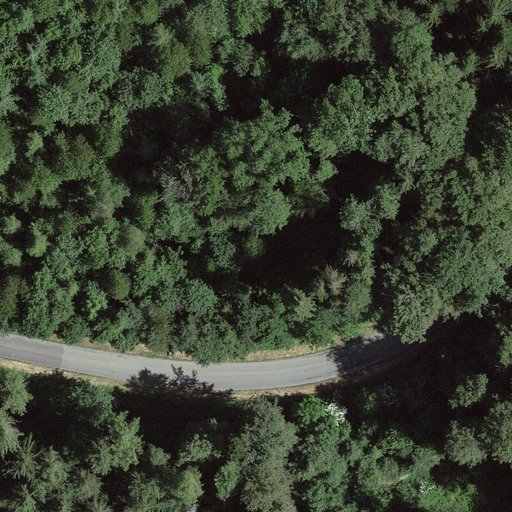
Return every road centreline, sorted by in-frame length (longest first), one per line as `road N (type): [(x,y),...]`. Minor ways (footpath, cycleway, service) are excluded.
road 1 (tertiary): [(511,248),(424,327),(351,365),(176,382),(0,348)]
road 2 (track): [(511,181),(413,0)]
